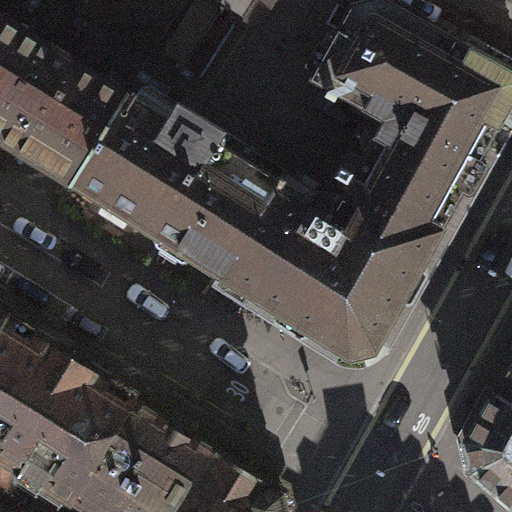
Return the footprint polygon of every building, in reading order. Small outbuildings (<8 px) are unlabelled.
[(215,0),(241,15),(249,0),(215,0)] [(352,176),(387,198),(474,45),(394,0),(355,0),(349,2),(307,72),(362,107),(361,115),(382,125),(352,176)] [(0,12),(0,135),(70,179),(126,90),(0,12)] [(511,66),(474,45),(387,198),(433,224),(511,84),(511,66)] [(220,274),(276,184),(280,177),(267,168),(249,157),(254,149),(135,75),(126,90),(70,179),(157,232),(153,239),(184,258),(187,253),(206,265),(220,274)] [(387,198),(352,176),(329,214),(276,184),(220,274),(278,308),(277,318),(297,332),(310,328),(351,355),(376,347),(433,224),(387,198)] [(136,397),(7,317),(0,328),(0,477),(10,484),(23,464),(74,496),(136,397)] [(511,357),(495,388),(511,397),(511,357)] [(511,397),(495,388),(467,440),(473,467),(511,500),(511,397)] [(154,409),(136,397),(74,496),(94,508),(101,511),(283,511),(286,508),(286,492),(154,409)]
